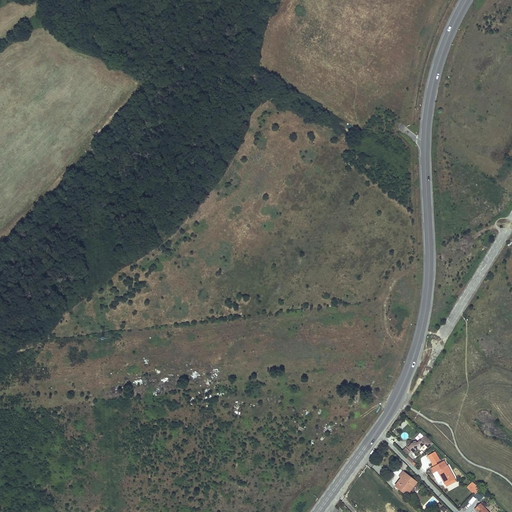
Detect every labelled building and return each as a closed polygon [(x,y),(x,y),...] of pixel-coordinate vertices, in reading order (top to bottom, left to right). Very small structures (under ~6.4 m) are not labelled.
[(418,449),(424,443),(427,447),(432,444),(433,443),(424,435),(418,441),(412,442),(406,448),(412,454),(416,449),(418,449)] [(440,461),(435,451),(428,455),(433,465),(440,461)] [(444,461),(432,467),(439,482),(443,480),(445,484),(455,479),(447,465),(446,466),(444,461)] [(395,486),(401,490),(403,487),(409,492),(416,482),(403,471),(399,476),(402,478),(395,486)] [(472,482),(468,486),(476,493),(480,489),(472,482)] [(468,486),(467,487),(475,494),(476,493),(468,486)] [(488,511),(480,503),(475,509),(478,511),(479,511),(488,511)]
